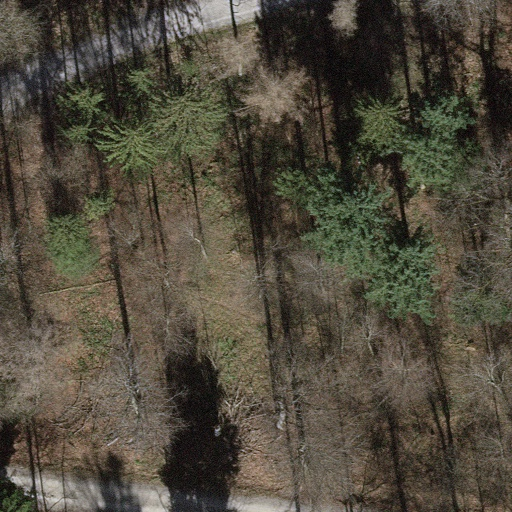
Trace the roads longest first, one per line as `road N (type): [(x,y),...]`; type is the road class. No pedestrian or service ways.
road 1 (track): [(251,0),(85,42),(0,88)]
road 2 (track): [(201,511),(0,487)]
